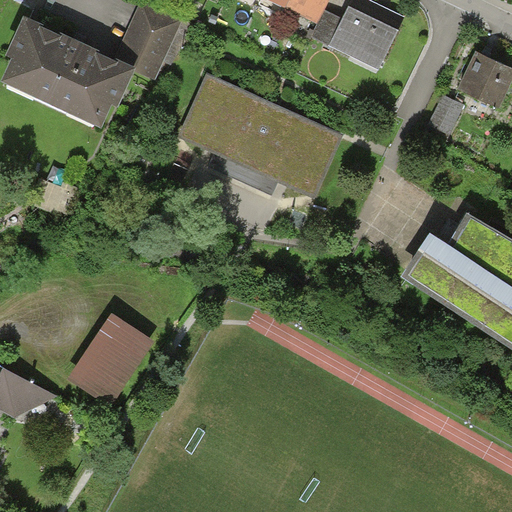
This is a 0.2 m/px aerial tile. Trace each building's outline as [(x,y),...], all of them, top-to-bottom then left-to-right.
[(311,0),(260,0),(286,12),(289,7),(305,14),(311,0)] [(329,44),(377,66),(396,24),(348,2),(329,44)] [(117,57),(21,12),(5,45),(15,49),(4,72),(103,118),(128,64),(151,74),(175,23),(140,7),(117,57)] [(511,71),(511,68),(475,50),(459,83),(497,102),(511,71)] [(341,134),(206,73),(179,131),(315,192),(341,134)] [(462,106),(441,93),(430,121),(448,130),(462,106)] [(511,235),(472,211),(453,242),(435,231),(401,283),(511,354),(511,235)] [(147,355),(108,328),(66,389),(106,416),(147,355)] [(0,405),(15,415),(51,394),(0,365),(0,405)]
